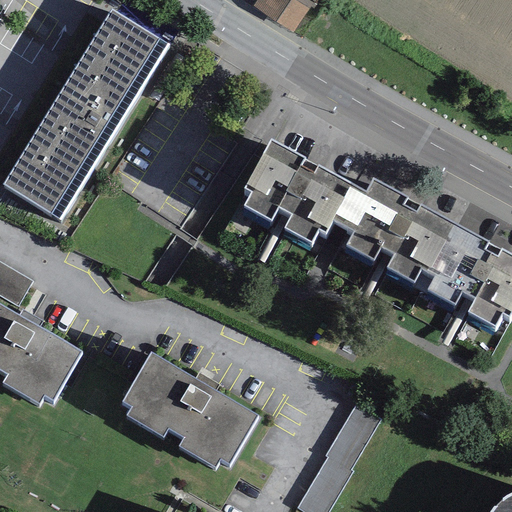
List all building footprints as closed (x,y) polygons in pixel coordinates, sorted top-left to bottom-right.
[(309,6),(300,0),(255,0),(253,4),(293,30),(309,6)] [(168,49),(112,15),(3,186),(60,222),(168,49)] [(307,165),(272,145),(244,195),(252,199),(246,211),(270,225),(278,212),(294,221),(286,234),(312,249),(319,235),(326,239),(333,227),(354,238),(346,252),(373,267),(380,252),(396,261),(389,273),(414,287),(421,275),(436,283),(428,297),(455,311),(462,297),(476,305),(468,320),(496,335),(504,322),(510,325),(511,321),(511,259),(501,254),(497,261),(487,255),(492,248),(421,208),(416,217),(404,211),(407,205),(373,186),(367,198),(319,171),(314,179),(303,172),(307,165)] [(0,296),(18,307),(32,282),(0,263),(0,296)] [(82,356),(0,308),(0,374),(8,379),(3,388),(38,409),(43,400),(53,405),(82,356)] [(259,419),(150,358),(123,406),(131,411),(126,421),(161,441),(166,432),(185,442),(179,451),(214,471),(218,464),(230,471),(259,419)] [(381,419),(356,404),(324,457),(327,458),(297,510),(300,511),(329,511),(353,472),(350,470),(381,419)] [(511,511),(511,496),(503,501),(496,508),(492,511),(511,511)]
